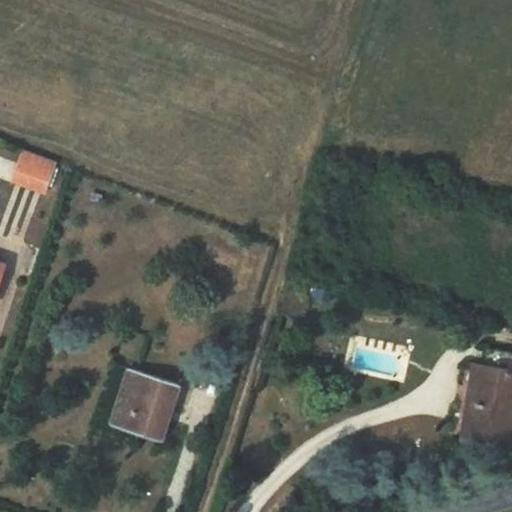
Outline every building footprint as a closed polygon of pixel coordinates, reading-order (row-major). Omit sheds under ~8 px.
[(43,191),(54,161),(25,150),(14,180),(43,191)] [(0,177),(3,179),(10,160),(0,156),(0,177)] [(92,200),(100,202),(103,197),(94,193),(92,200)] [(476,364),(469,401),(479,402),(473,438),(511,444),(511,352),(487,348),(485,366),(476,364)] [(91,431),(135,445),(139,432),(111,424),(129,368),(113,362),(91,431)] [(181,384),(129,368),(111,424),(139,432),(163,441),(181,384)] [(463,436),(473,438),(479,402),(469,401),(463,436)]
